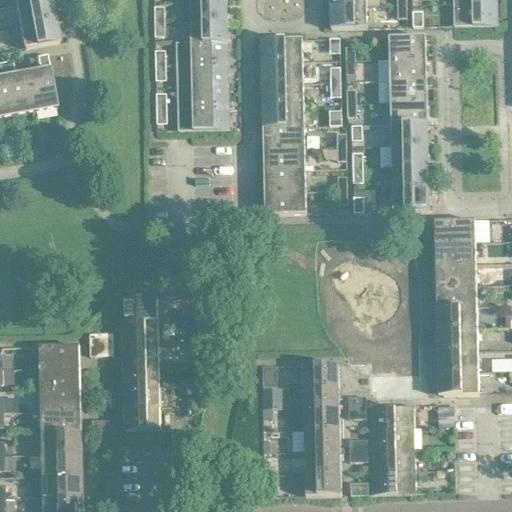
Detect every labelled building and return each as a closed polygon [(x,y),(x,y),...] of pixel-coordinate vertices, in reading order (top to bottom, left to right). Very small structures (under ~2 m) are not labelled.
[(19,28),(55,22),(51,0),(15,7),(19,28)] [(329,0),(330,8),(366,7),(365,0),(329,0)] [(190,23),(226,22),(226,1),(190,1),(190,23)] [(496,4),(453,5),(454,28),(497,27),(496,4)] [(397,20),(406,20),(406,6),(397,7),(397,20)] [(366,7),(330,8),(331,31),(366,30),(366,7)] [(154,24),(164,24),(164,9),(154,9),(154,24)] [(412,14),(412,29),(422,28),(422,13),(412,14)] [(55,22),(19,28),(23,50),(59,44),(55,22)] [(226,22),(190,23),(191,44),(191,45),(227,44),(226,22)] [(164,24),(154,24),(154,39),(164,39),(164,24)] [(390,62),(425,61),(425,38),(389,39),(390,62)] [(339,40),(329,40),(329,56),(339,55),(339,40)] [(266,42),(266,65),(302,64),(302,41),(266,42)] [(191,45),(191,44),(176,45),(176,67),(227,66),(227,44),(191,45)] [(346,63),(355,62),(355,49),(346,49),(346,63)] [(154,53),(155,68),(165,67),(165,52),(154,53)] [(46,56),(37,58),(39,71),(49,70),(46,56)] [(390,83),(426,83),(425,61),(390,62),(390,83)] [(346,63),(346,76),(355,76),(355,62),(346,63)] [(14,76),(12,63),(3,64),(5,78),(14,76)] [(302,64),(266,65),(267,86),(303,85),(302,64)] [(227,66),(176,67),(177,88),(228,87),(227,66)] [(165,67),(155,68),(155,83),(166,82),(165,67)] [(330,85),(340,84),(340,69),(330,69),(330,85)] [(28,78),(34,113),(56,109),(50,74),(28,78)] [(34,113),(28,78),(6,82),(13,117),(34,113)] [(0,83),(0,119),(13,117),(6,82),(0,83)] [(391,105),(426,104),(426,83),(390,83),(391,105)] [(330,100),(340,99),(340,84),(330,85),(330,100)] [(303,85),(267,86),(267,108),(303,107),(303,85)] [(228,87),(177,88),(177,110),(228,109),(228,87)] [(347,106),(356,106),(355,92),(347,92),(347,106)] [(156,96),(156,111),(166,111),(166,95),(156,96)] [(426,104),(391,105),(391,126),(427,126),(426,104)] [(347,119),(351,119),(356,119),(356,106),(347,106),(347,119)] [(303,107),(267,108),(268,129),(304,129),(303,107)] [(228,109),(177,110),(178,133),(229,132),(228,109)] [(166,111),(156,111),(156,126),(166,126),(166,111)] [(341,128),(341,113),(331,113),(331,128),(341,128)] [(427,126),(391,126),(392,148),(427,147),(427,126)] [(351,127),(352,143),(362,142),(361,127),(351,127)] [(304,129),(268,129),(268,151),(304,150),(304,129)] [(6,159),(20,157),(17,136),(2,139),(6,159)] [(337,150),(346,149),(345,136),(337,136),(337,150)] [(392,170),(428,169),(427,147),(392,148),(392,170)] [(337,163),(346,163),(346,149),(337,150),(337,163)] [(304,150),(268,151),(269,172),(305,172),(304,150)] [(352,170),(362,170),(362,155),(352,155),(352,170)] [(393,191),(428,190),(428,169),(392,170),(393,191)] [(362,170),(352,170),(352,185),(363,185),(362,170)] [(305,172),(269,172),(269,194),(305,193),(305,172)] [(338,193),(347,193),(346,179),(337,179),(338,193)] [(428,190),(393,191),(393,214),(429,213),(428,190)] [(305,193),(269,194),(270,217),(306,216),(305,193)] [(338,206),(347,206),(347,193),(338,193),(338,206)] [(353,215),(363,214),(363,199),(353,199),(353,215)] [(438,222),(438,245),(474,244),(473,221),(438,222)] [(474,244),(438,245),(439,266),(475,265),(474,244)] [(475,265),(439,266),(439,288),(475,287),(475,265)] [(475,287),(439,288),(440,310),(476,309),(475,287)] [(122,325),(157,324),(165,324),(164,301),(121,302),(122,325)] [(476,309),(440,310),(440,331),(476,330),(476,309)] [(122,346),(158,345),(157,324),(122,325),(122,346)] [(476,330),(440,331),(441,352),(477,352),(476,330)] [(101,336),(89,336),(90,347),(101,347),(101,336)] [(101,336),(101,347),(113,347),(112,336),(101,336)] [(123,368),(158,367),(158,345),(122,346),(123,368)] [(101,358),(101,347),(90,347),(90,358),(101,358)] [(113,347),(101,347),(101,358),(113,357),(113,347)] [(39,370),(75,369),(75,348),(39,348),(39,370)] [(477,352),(441,352),(441,374),(477,374),(477,352)] [(402,359),(365,357),(363,390),(400,392),(402,359)] [(198,358),(186,358),(186,366),(198,366),(198,358)] [(302,389),(338,388),(337,366),(301,367),(302,389)] [(123,389),(159,388),(158,367),(123,368),(123,389)] [(40,392),(76,391),(75,369),(39,370),(40,392)] [(477,374),(441,374),(442,397),(478,396),(477,374)] [(124,411),(159,410),(159,388),(123,389),(124,411)] [(338,410),(338,388),(302,389),(302,410),(338,410)] [(40,414),(76,413),(76,391),(40,392),(40,414)] [(358,409),(358,398),(348,399),(348,410),(358,409)] [(197,399),(187,400),(188,410),(197,409),(197,399)] [(370,408),(370,431),(413,430),(413,407),(370,408)] [(447,422),(471,422),(471,407),(446,408),(447,422)] [(358,409),(348,410),(348,421),(359,420),(358,409)] [(160,433),(159,410),(124,411),(124,434),(160,433)] [(338,410),(302,410),(303,432),(339,432),(338,410)] [(262,411),(262,421),(272,420),(272,411),(262,411)] [(41,436),(77,435),(76,413),(40,414),(41,436)] [(103,422),(91,422),(91,434),(103,434),(103,422)] [(114,422),(103,422),(103,434),(114,434),(114,422)] [(413,430),(370,431),(371,452),(414,451),(413,430)] [(339,432),(303,432),(303,454),(339,453),(339,432)] [(41,457),(77,456),(77,435),(41,436),(41,457)] [(348,441),(349,453),(359,452),(359,441),(356,441),(348,441)] [(262,454),(275,454),(276,443),(262,443),(262,454)] [(182,445),(183,456),(198,455),(198,444),(182,445)] [(371,473),(414,472),(414,451),(371,452),(371,473)] [(360,464),(359,452),(349,453),(349,464),(360,464)] [(304,476),(340,474),(339,453),(303,454),(304,476)] [(42,478),(77,477),(77,456),(41,457),(42,478)] [(371,473),(372,496),(415,495),(414,472),(371,473)] [(304,476),(304,498),(340,497),(340,474),(304,476)] [(42,478),(42,500),(78,499),(77,477),(42,478)] [(360,496),(360,484),(350,484),(350,496),(360,496)] [(42,500),(42,511),(78,511),(78,499),(42,500)] [(13,511),(13,501),(4,501),(4,511),(13,511)]
